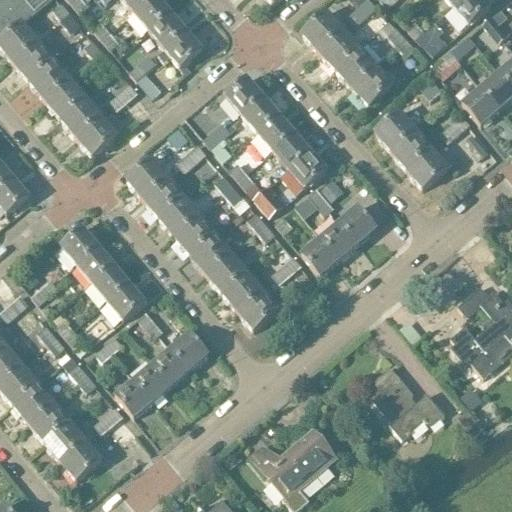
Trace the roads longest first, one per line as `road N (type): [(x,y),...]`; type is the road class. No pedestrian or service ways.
road 1 (residential): [(439,248),(257,47)]
road 2 (residential): [(264,392),(90,188)]
road 3 (residential): [(264,392),(439,248)]
road 4 (residential): [(90,188),(257,47)]
road 5 (residential): [(124,511),(264,392)]
